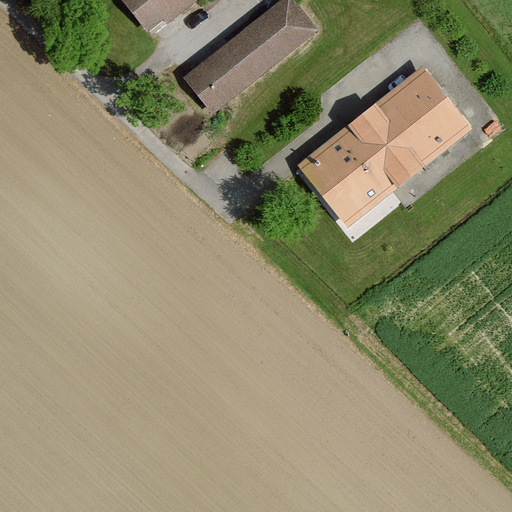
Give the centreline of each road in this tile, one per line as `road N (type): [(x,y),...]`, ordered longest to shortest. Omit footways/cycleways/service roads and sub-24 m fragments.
road 1 (track): [(511,477),(236,219)]
road 2 (residential): [(4,0),(236,219)]
